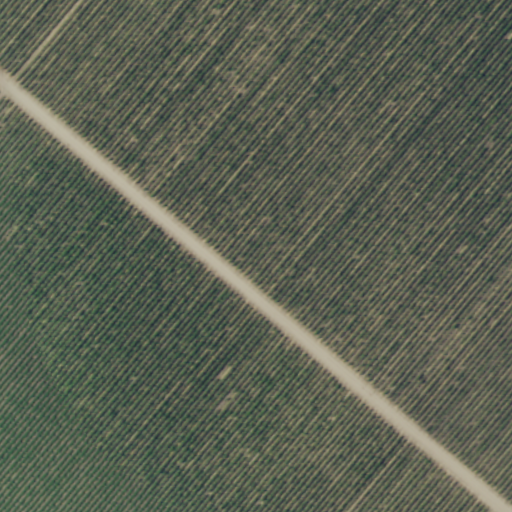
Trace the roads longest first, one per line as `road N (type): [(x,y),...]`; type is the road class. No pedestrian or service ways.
road 1 (track): [(506,511),(10,87)]
road 2 (track): [(0,98),(83,0)]
